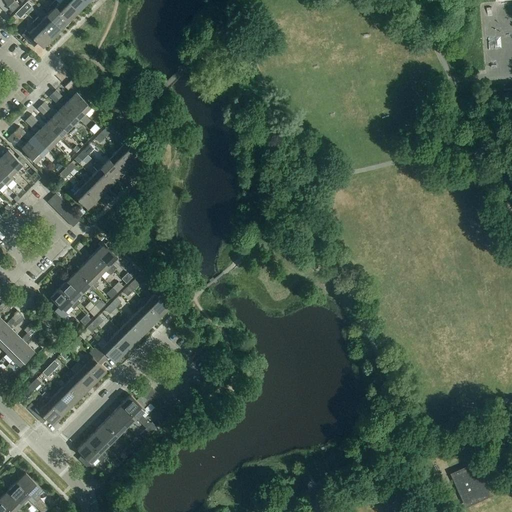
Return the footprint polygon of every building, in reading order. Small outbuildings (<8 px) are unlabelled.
[(8,6),(12,11),(18,5),(14,0),(8,6)] [(55,0),(54,0),(52,3),(69,20),(78,12),(66,0),(61,0),(59,3),(55,0)] [(66,0),(78,12),(87,3),(84,0),(66,0)] [(27,2),(21,7),(25,12),(31,6),(27,2)] [(52,10),(46,15),(60,29),(69,20),(52,3),(49,6),(52,10)] [(25,12),(21,7),(15,13),(19,18),(25,12)] [(60,29),(46,15),(41,21),(37,18),(34,21),(51,38),(60,29)] [(51,38),(34,21),(31,24),(34,27),(29,33),(26,30),(21,35),(33,47),(38,43),(42,47),(51,38)] [(71,80),(64,86),(68,90),(74,84),(71,80)] [(55,90),(52,93),(58,99),(62,96),(55,90)] [(76,92),(70,98),(84,113),(91,106),(76,92)] [(58,99),(52,93),(49,96),(55,102),(58,99)] [(70,98),(64,104),(78,119),(84,113),(70,98)] [(43,102),(40,105),(46,111),(49,108),(43,102)] [(64,104),(58,110),(72,125),(78,119),(64,104)] [(46,111),(40,105),(37,108),(43,115),(46,111)] [(58,110),(51,116),(66,131),(72,125),(58,110)] [(31,114),(28,117),(34,123),(37,120),(31,114)] [(51,116),(45,123),(60,137),(66,131),(51,116)] [(34,123),(28,117),(25,121),(31,127),(34,123)] [(45,123),(39,129),(54,143),(60,137),(45,123)] [(19,126),(16,130),(22,136),(25,132),(19,126)] [(106,126),(100,132),(105,137),(111,131),(106,126)] [(39,129),(33,135),(48,149),(54,143),(39,129)] [(22,136),(16,130),(7,139),(14,145),(19,139),(22,136)] [(105,137),(100,132),(95,138),(99,143),(105,137)] [(33,135),(27,141),(42,156),(48,149),(33,135)] [(127,140),(118,149),(132,163),(141,154),(140,153),(144,149),(134,139),(130,143),(127,140)] [(42,156),(27,141),(21,147),(36,162),(42,156)] [(89,144),(83,150),(87,155),(93,149),(89,144)] [(1,156),(16,171),(22,164),(8,149),(1,156)] [(118,149),(109,158),(123,172),(132,163),(118,149)] [(87,155),(83,150),(77,156),(82,160),(87,155)] [(87,155),(82,160),(86,164),(91,159),(87,155)] [(0,166),(10,177),(16,171),(1,156),(0,157),(0,166)] [(100,160),(97,164),(114,181),(123,172),(109,158),(103,164),(100,160)] [(71,162),(65,168),(70,172),(76,166),(71,162)] [(97,171),(91,176),(105,190),(114,181),(97,164),(93,167),(97,171)] [(0,179),(4,183),(6,186),(13,179),(10,177),(0,166),(0,179)] [(70,172),(65,168),(59,174),(64,178),(70,172)] [(82,179),(79,182),(96,199),(105,190),(91,176),(85,182),(82,179)] [(96,199),(79,182),(76,185),(79,188),(73,194),(87,208),(96,199)] [(47,201),(51,206),(60,197),(56,193),(47,201)] [(51,206),(56,210),(64,201),(60,197),(51,206)] [(56,210),(60,214),(68,206),(64,201),(56,210)] [(60,214),(64,218),(73,210),(68,206),(60,214)] [(85,212),(79,206),(74,211),(80,217),(85,212)] [(64,218),(68,223),(77,214),(73,210),(64,218)] [(77,214),(68,223),(73,227),(81,218),(77,214)] [(104,243),(94,252),(113,271),(117,268),(112,263),(118,257),(104,243)] [(94,252),(86,261),(100,275),(105,269),(110,274),(113,271),(94,252)] [(86,261),(77,270),(95,288),(98,285),(94,281),(100,275),(86,261)] [(77,270),(68,279),(82,293),(87,287),(92,291),(95,288),(77,270)] [(121,279),(126,284),(132,278),(127,273),(121,279)] [(68,279),(59,288),(76,305),(80,302),(76,299),(82,293),(68,279)] [(134,279),(128,285),(133,290),(139,284),(134,279)] [(118,282),(112,288),(117,293),(123,287),(118,282)] [(133,290),(128,285),(122,291),(127,296),(133,290)] [(76,305),(59,288),(50,297),(54,301),(50,306),(63,318),(67,314),(64,311),(70,305),(73,309),(76,305)] [(117,293),(112,288),(106,294),(111,298),(117,293)] [(145,303),(159,317),(169,307),(155,293),(145,303)] [(116,297),(110,303),(115,308),(121,302),(116,297)] [(0,311),(2,309),(8,302),(5,299),(0,304),(0,311)] [(101,299),(95,305),(99,310),(105,304),(101,299)] [(136,312),(150,326),(159,317),(145,303),(141,299),(138,302),(142,306),(136,312)] [(2,309),(6,312),(12,306),(8,302),(2,309)] [(115,308),(110,303),(105,309),(109,314),(115,308)] [(99,310),(95,305),(89,311),(93,316),(99,310)] [(0,323),(0,335),(9,326),(10,326),(15,321),(14,321),(21,315),(17,311),(6,323),(3,320),(0,323)] [(127,321),(142,334),(150,326),(136,312),(127,321)] [(79,321),(84,325),(90,319),(85,314),(79,321)] [(14,321),(15,321),(18,324),(24,318),(21,315),(14,321)] [(98,315),(92,321),(97,326),(103,320),(98,315)] [(86,327),(91,332),(97,326),(92,321),(86,327)] [(119,329),(133,343),(142,334),(127,321),(119,329)] [(27,333),(33,327),(30,324),(24,330),(27,333)] [(0,335),(0,346),(1,347),(15,332),(10,326),(9,326),(0,335)] [(7,353),(13,359),(28,344),(25,341),(30,336),(36,330),(33,327),(27,333),(21,338),(22,338),(7,353)] [(110,338),(124,352),(133,343),(119,329),(110,338)] [(1,347),(7,353),(22,338),(21,338),(15,332),(1,347)] [(97,345),(93,349),(105,360),(109,356),(115,362),(124,352),(110,338),(106,334),(102,337),(107,342),(100,348),(97,345)] [(82,338),(79,335),(74,341),(77,344),(82,338)] [(36,342),(42,348),(45,345),(39,339),(36,342)] [(72,342),(66,348),(70,353),(76,347),(72,342)] [(28,344),(13,359),(20,365),(34,351),(28,344)] [(70,353),(66,348),(60,354),(65,359),(70,353)] [(83,366),(97,379),(106,370),(100,364),(105,360),(93,349),(89,353),(92,356),(86,362),(82,358),(79,362),(83,366)] [(54,360),(48,366),(53,371),(58,365),(54,360)] [(53,371),(48,366),(42,372),(47,377),(53,371)] [(83,366),(74,374),(88,388),(97,379),(83,366)] [(74,374),(65,383),(79,397),(88,388),(74,374)] [(10,382),(7,378),(2,383),(6,387),(10,382)] [(36,378),(30,384),(35,389),(41,383),(36,378)] [(62,387),(56,392),(70,406),(79,397),(65,383),(65,384),(61,379),(58,383),(62,387)] [(35,389),(30,384),(24,390),(29,395),(35,389)] [(140,392),(144,396),(152,388),(148,384),(140,392)] [(144,396),(148,401),(157,392),(152,388),(144,396)] [(46,393),(43,397),(61,415),(70,406),(56,392),(51,398),(46,393)] [(148,401),(152,405),(161,396),(157,392),(148,401)] [(121,404),(135,418),(139,422),(144,417),(140,413),(150,403),(141,395),(136,400),(130,394),(121,404)] [(152,405),(156,409),(165,401),(161,396),(152,405)] [(61,415),(43,397),(39,400),(44,405),(38,410),(35,407),(31,412),(42,423),(46,419),(52,425),(61,415)] [(156,409),(161,413),(169,405),(165,401),(156,409)] [(121,404),(112,413),(126,427),(135,418),(121,404)] [(161,413),(165,418),(174,409),(169,405),(161,413)] [(112,413),(103,422),(117,436),(126,427),(112,413)] [(103,422),(95,431),(109,444),(117,436),(103,422)] [(152,422),(146,428),(150,433),(156,427),(152,422)] [(150,433),(146,428),(140,434),(145,439),(150,433)] [(95,431),(86,439),(104,458),(108,455),(103,450),(109,444),(95,431)] [(104,458),(86,439),(76,449),(82,454),(78,459),(89,469),(93,465),(91,463),(96,457),(101,461),(104,458)] [(134,440),(128,446),(133,451),(139,445),(134,440)] [(133,451),(128,446),(122,452),(127,456),(133,451)] [(116,458),(110,464),(115,469),(121,463),(116,458)] [(115,469),(110,464),(104,470),(109,474),(115,469)] [(454,475),(467,504),(490,494),(476,464),(454,475)] [(16,481),(30,495),(36,501),(33,504),(38,509),(44,503),(39,499),(39,494),(43,489),(25,472),(16,481)] [(7,490),(21,504),(30,495),(16,481),(7,490)] [(0,497),(0,500),(11,511),(13,511),(21,504),(7,490),(0,497)] [(0,511),(11,511),(0,500),(0,511)] [(44,503),(38,509),(41,511),(43,511),(48,507),(44,503)]
